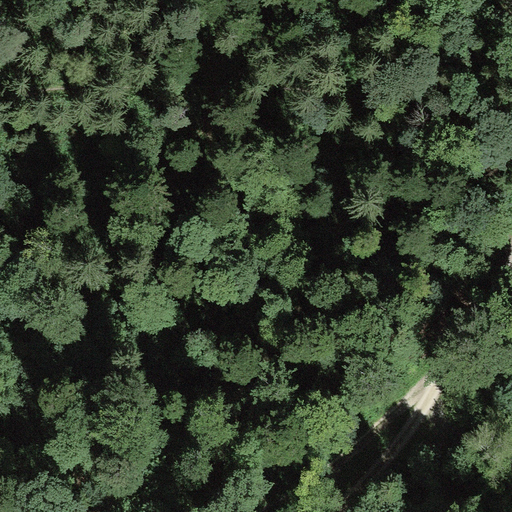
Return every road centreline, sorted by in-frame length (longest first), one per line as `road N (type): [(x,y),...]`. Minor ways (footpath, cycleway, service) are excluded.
road 1 (track): [(327,511),(409,428),(511,251)]
road 2 (track): [(261,511),(431,379)]
